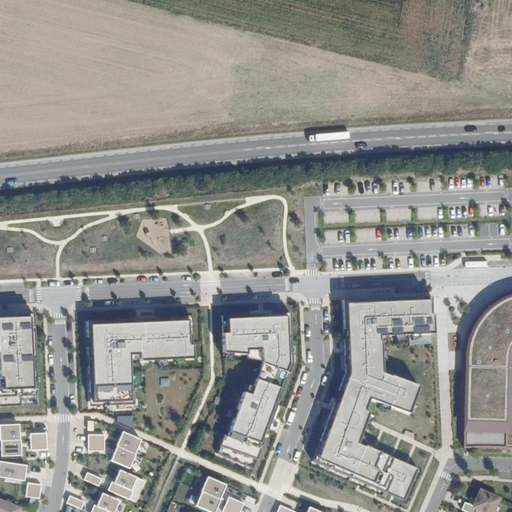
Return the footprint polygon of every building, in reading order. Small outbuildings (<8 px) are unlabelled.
[(511,297),(505,300),(495,305),(486,312),(479,321),(473,330),(469,340),(467,346),(466,352),(466,359),(464,450),(488,449),(504,450),(511,450),(511,427),(505,426),(507,360),(508,354),(509,349),(511,345),(511,297)] [(432,298),(341,302),(345,374),(338,392),(341,394),(337,405),(334,404),(320,443),(323,444),(320,452),(317,451),(312,463),(404,502),(417,470),(364,448),(364,449),(357,446),(368,414),(364,413),(368,401),(408,415),(418,388),(390,377),(390,378),(382,375),(380,343),(379,343),(379,338),(433,335),(432,298)] [(229,320),(225,357),(249,360),(249,356),(263,356),(263,369),(251,400),(244,397),(226,441),(223,440),(216,457),(254,471),(265,440),(262,439),(265,431),(268,432),(274,414),(271,413),(274,405),(277,406),(280,398),(277,397),(280,390),(283,391),(286,382),(283,381),(286,373),(289,375),(292,366),(289,312),(249,318),(249,321),(238,323),(238,319),(229,320)] [(37,408),(33,317),(0,318),(0,409),(0,410),(37,408)] [(195,362),(195,324),(183,324),(183,320),(174,321),(174,324),(164,324),(164,321),(119,321),(119,325),(109,325),(109,321),(90,321),(90,337),(93,337),(93,347),(90,347),(90,355),(93,355),(94,366),(90,366),(90,374),(94,374),(94,383),(90,383),(90,392),(94,392),(94,403),(109,403),(109,406),(135,406),(135,393),(132,393),(132,356),(142,356),(142,363),(195,362)] [(170,378),(161,378),(161,387),(171,386),(170,378)] [(94,392),(90,392),(91,406),(109,406),(109,403),(94,403),(94,392)] [(118,423),(135,424),(135,417),(119,416),(118,423)] [(3,442),(24,442),(22,426),(2,427),(3,442)] [(120,447),(139,455),(145,441),(126,433),(120,447)] [(33,451),(49,451),(49,434),(32,435),(33,451)] [(91,436),(91,452),(107,452),(107,436),(91,436)] [(24,442),(3,442),(5,459),(25,458),(24,442)] [(139,455),(120,447),(114,462),(133,470),(139,455)] [(0,480),(28,484),(30,467),(2,462),(0,474),(0,480)] [(111,491),(132,500),(136,492),(134,491),(139,478),(122,471),(117,483),(115,482),(111,491)] [(85,481),(100,487),(103,480),(89,473),(85,481)] [(206,492),(224,501),(230,486),(212,478),(206,492)] [(41,500),(43,486),(30,484),(27,498),(41,500)] [(462,503),(459,510),(462,511),(490,511),(497,499),(475,490),(468,506),(462,503)] [(218,511),(224,501),(206,492),(199,507),(210,511),(218,511)] [(117,511),(122,501),(105,494),(99,507),(97,506),(94,511),(117,511)] [(192,495),(190,503),(199,506),(202,498),(192,495)] [(86,503),(71,496),(68,504),(83,510),(86,503)] [(242,511),(246,504),(231,498),(224,511),(242,511)] [(0,511),(22,511),(24,510),(0,499),(0,511)]
